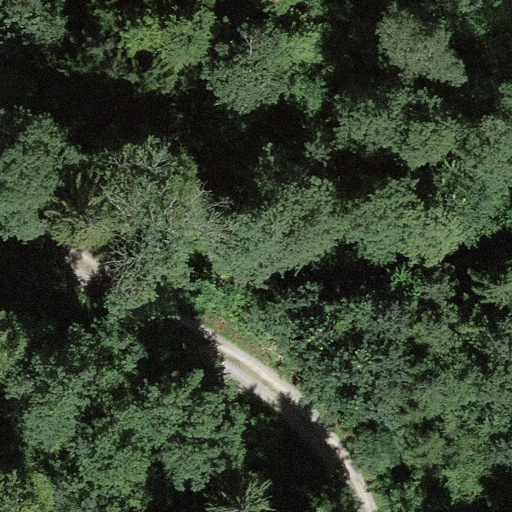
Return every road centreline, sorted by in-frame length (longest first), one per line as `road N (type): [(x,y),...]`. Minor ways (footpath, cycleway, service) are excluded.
road 1 (track): [(353,511),(310,404),(139,308),(0,209)]
road 2 (track): [(139,308),(235,288),(511,254)]
